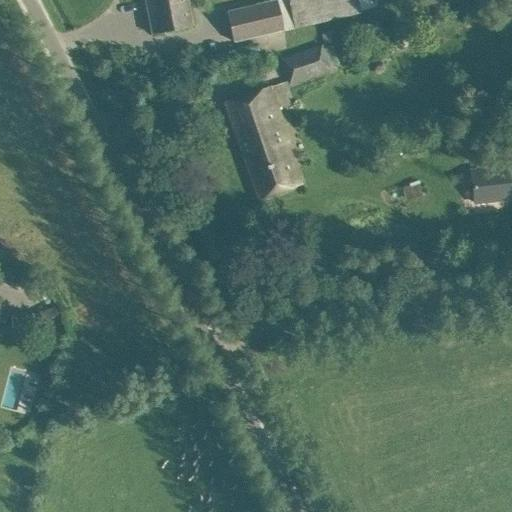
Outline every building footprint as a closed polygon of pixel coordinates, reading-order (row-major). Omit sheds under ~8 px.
[(144,0),(151,34),(171,30),(192,26),(186,0),(144,0)] [(284,30),(361,13),(361,10),(366,8),(366,7),(374,4),(372,0),(269,0),(226,10),(233,40),(284,29),(284,30)] [(289,85),(330,69),(330,66),(339,63),(332,43),(323,47),(322,44),(280,59),(289,85)] [(258,198),(277,192),(300,184),(284,139),(278,141),(275,131),(284,128),(269,86),(224,102),(258,198)] [(511,197),(511,165),(470,170),(474,202),(511,197)] [(7,267),(4,280),(29,286),(32,273),(7,267)] [(39,327),(36,338),(40,339),(61,343),(63,332),(39,327)]
